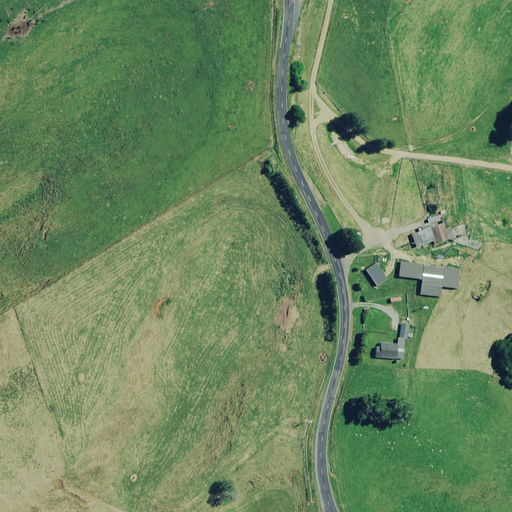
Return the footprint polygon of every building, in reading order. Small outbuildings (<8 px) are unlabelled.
[(417,229),(418,232),(411,234),(416,247),(433,241),(434,244),(454,238),(450,228),(445,230),(443,223),(434,227),(433,223),(417,229)] [(460,270),(401,261),(398,276),(422,280),(420,294),(440,297),(442,287),(457,289),(460,270)] [(376,264),(366,271),(377,286),(387,279),(376,264)] [(409,324),(401,323),(399,338),(407,339),(407,337),(413,338),(414,334),(408,333),(409,324)] [(404,345),(380,343),(380,347),(376,347),(375,357),(403,359),(404,345)]
